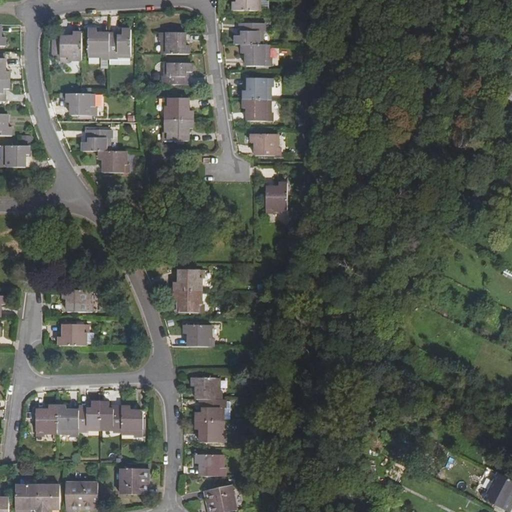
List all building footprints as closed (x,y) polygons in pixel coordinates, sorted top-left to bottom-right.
[(240,0),(241,4),(235,4),(234,12),(265,13),(264,0),(240,0)] [(243,46),(262,46),(263,33),(265,33),(265,25),(241,24),(241,33),(243,33),(243,37),(236,37),(236,45),(243,46)] [(97,37),(97,35),(97,31),(89,31),(89,58),(102,58),(102,60),(110,60),(110,35),(102,35),(102,37),(97,37)] [(119,37),(119,35),(110,35),(110,60),(119,60),(119,58),(131,58),(132,31),(123,31),(123,35),(123,37),(119,37)] [(61,56),(61,60),(61,63),(69,63),(70,60),(82,60),(82,33),(74,33),(74,39),(70,39),(70,37),(62,37),(61,40),(54,40),(53,56),(61,56)] [(164,43),(164,55),(190,56),(191,47),(184,47),(184,43),(188,43),(188,35),(162,34),(162,43),(164,43)] [(262,46),(243,46),(243,54),(249,54),(249,58),(247,58),(247,66),(272,67),(272,59),(270,59),(271,46),(262,46)] [(162,85),(188,86),(189,77),(186,77),(186,74),(192,74),(192,65),(164,64),(163,77),(162,77),(162,85)] [(244,101),(270,102),(271,88),(272,88),(272,81),(248,81),(248,88),(250,88),(250,92),(244,92),(244,101)] [(95,108),(96,95),(69,94),(69,104),(75,104),(75,108),(73,108),(73,116),(97,116),(97,108),(95,108)] [(167,120),(193,121),(193,112),(187,112),(187,108),(190,108),(190,100),(166,99),(166,108),(167,108),(167,120)] [(270,102),(244,101),(244,110),(250,110),(250,115),(247,114),(247,122),(272,122),(272,114),(270,114),(270,102)] [(0,136),(12,137),(12,128),(6,128),(6,124),(9,124),(9,119),(9,115),(0,114),(0,136)] [(193,121),(167,120),(167,134),(166,134),(165,142),(189,142),(189,134),(187,134),(187,129),(193,129),(193,121)] [(100,152),(110,152),(111,140),(112,140),(112,131),(87,131),(87,139),(89,139),(89,143),(83,143),(83,152),(100,152)] [(256,157),(280,157),(280,148),(279,148),(279,136),(252,135),(252,144),(258,144),(258,148),(256,148),(256,157)] [(31,155),(31,147),(4,147),(4,160),(2,160),(1,168),(26,168),(26,163),(26,160),(23,159),(24,155),(31,155)] [(110,152),(100,152),(100,161),(106,161),(106,167),(104,167),(103,173),(129,173),(129,166),(127,166),(127,152),(110,152)] [(275,211),(287,211),(288,184),(279,184),(279,190),(275,190),(275,188),(266,188),(266,212),(275,212),(275,211)] [(175,292),(201,293),(202,280),(204,280),(204,272),(179,271),(179,280),(181,280),(181,284),(175,284),(175,292)] [(91,304),(91,291),(64,291),(64,300),(71,300),(71,304),(67,304),(67,313),(93,313),(93,304),(91,304)] [(201,293),(175,292),(175,301),(181,301),(181,305),(179,305),(179,313),(203,314),(203,305),(201,305),(201,293)] [(60,347),(87,347),(86,334),(88,334),(88,325),(64,325),(64,334),(66,334),(66,339),(60,339),(60,347)] [(189,347),(214,347),(214,338),(212,338),(212,326),(185,326),(185,334),(191,334),(191,338),(189,338),(189,347)] [(202,401),(222,401),(222,392),(221,392),(221,380),(193,380),(193,388),(200,388),(200,392),(198,392),(197,401),(202,401)] [(222,401),(202,401),(201,410),(203,410),(203,414),(197,414),(197,422),(224,423),(224,411),(227,411),(227,401),(222,401)] [(100,431),(101,404),(92,404),(92,410),(88,410),(88,407),(79,407),(79,411),(79,433),(87,433),(87,431),(100,431)] [(122,434),(122,407),(114,407),(114,410),(109,410),(109,404),(101,404),(100,431),(113,431),(113,433),(122,434)] [(57,435),(58,407),(49,407),(49,413),(45,413),(45,411),(36,411),(36,436),(44,437),(44,434),(57,435)] [(79,437),(79,433),(79,411),(67,411),(66,407),(58,407),(57,435),(71,435),(71,437),(79,437)] [(122,407),(122,434),(122,436),(135,436),(135,438),(144,438),(144,412),(135,412),(135,414),(131,414),(131,408),(122,407)] [(224,423),(197,422),(197,431),(203,431),(203,435),(201,435),(201,443),(226,444),(226,436),(224,436),(224,423)] [(200,469),(200,477),(225,477),(226,469),(223,469),(223,456),(197,456),(197,464),(203,464),(203,469),(200,469)] [(122,464),(119,464),(118,488),(142,488),(142,471),(147,471),(147,464),(122,464)] [(373,467),(364,469),(368,483),(376,482),(373,467)] [(511,500),(511,480),(497,473),(483,499),(508,511),(509,511),(511,509),(508,508),(511,500)] [(67,478),(66,505),(75,505),(75,499),(92,500),(92,478),(67,478)] [(24,504),(37,504),(37,480),(15,480),(15,506),(24,506),(24,504)] [(37,480),(37,504),(37,508),(47,509),(48,503),(59,504),(59,481),(37,480)] [(211,511),(231,511),(240,510),(235,485),(212,489),(215,505),(210,506),(211,511)] [(0,511),(8,511),(9,493),(0,492),(0,511)]
